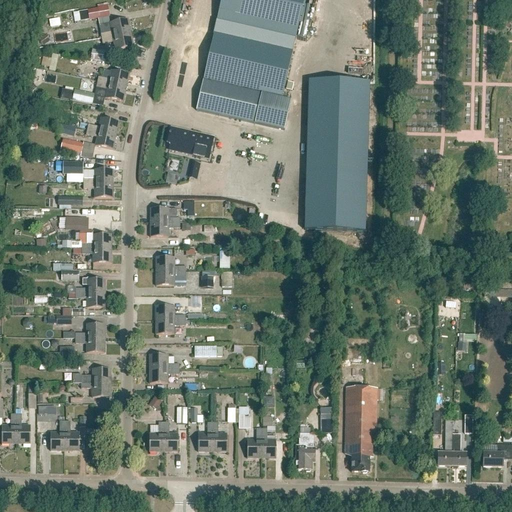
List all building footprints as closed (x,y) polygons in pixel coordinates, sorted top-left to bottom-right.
[(304,0),(221,0),(196,111),(255,124),(284,131),(291,101),(261,95),(262,93),(282,98),(292,52),(295,40),(304,0)] [(80,22),(98,19),(97,9),(79,11),(80,22)] [(101,40),(130,35),(127,20),(109,24),(111,33),(100,35),(101,40)] [(46,35),(40,40),(44,46),(50,41),(46,35)] [(130,35),(101,40),(102,46),(113,44),(115,52),(133,49),(130,35)] [(106,62),(108,52),(91,50),(90,60),(106,62)] [(97,84),(126,90),(129,75),(111,72),(109,80),(98,78),(97,84)] [(304,231),(365,233),(369,83),(309,81),(304,231)] [(123,104),(126,90),(97,84),(96,89),(107,91),(105,100),(123,104)] [(91,105),(94,95),(74,91),(72,101),(91,105)] [(87,131),(115,137),(119,123),(101,119),(99,128),(80,124),(79,128),(87,130),(87,131)] [(62,125),(60,133),(67,135),(70,127),(62,125)] [(214,138),(171,128),(170,135),(169,134),(168,136),(170,136),(169,136),(168,137),(166,142),(168,143),(168,145),(170,146),(169,151),(209,160),(214,138)] [(112,151),(115,137),(87,131),(86,136),(97,139),(95,148),(112,151)] [(81,151),(83,144),(63,140),(60,151),(80,155),(81,151)] [(80,155),(80,157),(93,160),(95,154),(81,151),(80,155)] [(63,163),(63,175),(83,176),(83,164),(63,163)] [(84,186),(112,186),(113,172),(95,172),(95,181),(84,181),(84,186)] [(170,175),(168,181),(177,184),(179,177),(170,175)] [(112,200),(112,186),(84,186),(84,191),(95,191),(95,200),(112,200)] [(57,207),(71,207),(71,198),(58,198),(57,207)] [(183,203),(183,209),(187,210),(187,217),(194,217),(194,210),(194,203),(183,203)] [(150,224),(180,224),(180,219),(169,219),(169,210),(151,210),(150,224)] [(88,219),(78,219),(65,219),(65,231),(78,231),(78,225),(88,226),(88,219)] [(180,230),(180,224),(150,224),(150,239),(169,239),(169,230),(180,230)] [(82,251),(111,251),(111,237),(94,237),(94,246),(82,246),(82,251)] [(82,253),(82,242),(63,241),(62,248),(75,248),(75,253),(82,253)] [(111,265),(111,251),(82,251),(82,256),(93,256),(93,265),(111,265)] [(230,269),(230,256),(222,256),(222,269),(230,269)] [(156,273),(186,273),(186,268),(174,268),(174,259),(156,259),(156,273)] [(79,282),(79,272),(61,272),(61,282),(79,282)] [(186,279),(186,273),(156,273),(156,288),(174,288),(174,279),(186,279)] [(202,290),(213,290),(213,278),(202,278),(202,290)] [(75,295),(105,296),(105,281),(87,281),(87,290),(75,290),(75,295)] [(511,299),(511,291),(486,291),(485,298),(511,299)] [(105,310),(105,296),(75,295),(75,300),(75,301),(86,301),(86,310),(105,310)] [(156,322),(185,322),(185,317),(174,317),(174,308),(156,308),(156,322)] [(56,326),(71,326),(71,317),(56,317),(56,318),(56,325),(56,326)] [(185,327),(185,322),(156,322),(156,336),(174,336),(174,327),(185,327)] [(75,340),(105,341),(105,326),(87,326),(87,335),(75,335),(75,340)] [(104,355),(105,341),(75,340),(75,345),(87,346),(87,355),(104,355)] [(216,348),(194,348),(194,358),(222,358),(222,348),(216,348)] [(150,371),(179,371),(179,365),(168,365),(168,356),(150,356),(150,371)] [(457,360),(456,368),(464,369),(465,361),(457,360)] [(436,364),(436,375),(445,375),(445,364),(436,364)] [(179,376),(179,371),(150,371),(150,385),(168,385),(168,376),(179,376)] [(72,386),(82,386),(110,386),(110,372),(93,372),(93,377),(82,377),(82,376),(72,376),(72,386)] [(110,400),(110,386),(82,386),(82,390),(93,391),(93,400),(110,400)] [(377,428),(378,390),(346,389),(345,455),(352,459),(352,473),(369,474),(370,459),(372,459),(373,447),(375,447),(376,428),(377,428)] [(34,395),(34,391),(28,391),(28,395),(28,410),(35,410),(36,395),(34,395)] [(155,398),(150,404),(157,409),(162,403),(155,398)] [(48,408),(39,408),(39,416),(48,416),(48,408)] [(187,409),(178,409),(178,426),(187,426),(187,409)] [(234,424),(235,410),(227,410),(226,424),(234,424)] [(440,436),(440,414),(433,414),(432,436),(440,436)] [(1,445),(15,445),(15,416),(10,416),(10,427),(1,427),(1,445)] [(15,416),(15,445),(30,445),(30,427),(21,427),(21,416),(15,416)] [(464,417),(464,435),(472,435),(472,425),(472,417),(464,417)] [(263,419),(263,430),(267,430),(267,427),(272,427),(272,419),(270,419),(264,419),(263,419)] [(64,453),(64,424),(60,424),(59,436),(50,436),(50,453),(64,453)] [(64,424),(64,453),(78,453),(78,436),(69,436),(69,424),(64,424)] [(164,453),(164,424),(159,424),(159,435),(150,435),(149,453),(164,453)] [(164,424),(164,453),(178,453),(178,435),(169,435),(169,424),(164,424)] [(213,453),(213,424),(208,424),(208,435),(198,435),(198,453),(213,453)] [(213,424),(213,453),(227,453),(227,435),(218,435),(218,424),(213,424)] [(453,446),(453,439),(453,425),(447,425),(445,457),(439,456),(438,470),(452,471),(453,446)] [(262,460),(262,430),(257,430),(257,441),(247,441),(247,459),(262,460)] [(262,430),(262,460),(276,460),(276,442),(267,441),(267,430),(263,430),(262,430)] [(323,439),(327,448),(335,443),(331,435),(323,439)] [(310,450),(311,436),(300,436),(299,448),(296,447),(296,472),(313,472),(313,464),(315,465),(315,450),(310,450)] [(453,446),(452,471),(466,471),(467,457),(456,457),(456,452),(459,452),(459,446),(459,439),(453,439),(453,446)] [(511,460),(511,446),(497,447),(484,447),(484,455),(483,468),(503,469),(503,461),(511,460)]
